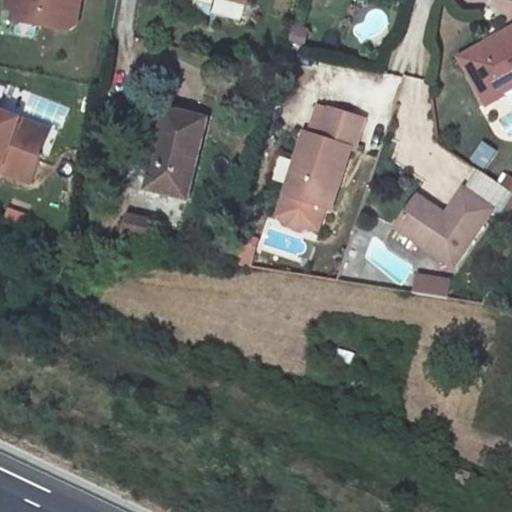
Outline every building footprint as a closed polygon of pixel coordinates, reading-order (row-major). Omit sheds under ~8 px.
[(12,0),(0,0),(0,3),(0,13),(46,20),(47,10),(11,5),(12,0)] [(12,0),(11,5),(47,10),(46,20),(75,24),(81,19),(83,0),(12,0)] [(469,103),(495,92),(490,83),(511,73),(511,21),(447,49),(469,103)] [(495,92),(511,85),(511,73),(490,83),(495,92)] [(273,184),(317,198),(324,174),(333,177),(344,139),(349,141),(357,114),(324,104),(316,129),(294,122),(273,184)] [(0,159),(9,163),(7,168),(37,178),(47,149),(19,139),(27,115),(0,105),(0,159)] [(203,114),(160,105),(151,141),(159,143),(149,189),(183,195),(203,114)] [(56,126),(27,115),(19,139),(47,149),(56,126)] [(326,201),(333,177),(324,174),(317,198),(326,201)] [(463,194),(448,216),(440,227),(414,211),(396,237),(446,271),(485,209),(463,194)] [(440,227),(448,216),(421,199),(414,211),(440,227)] [(124,230),(151,233),(153,214),(126,212),(124,230)] [(254,245),(239,247),(241,264),(255,263),(254,245)] [(417,271),(415,292),(450,295),(452,275),(417,271)]
